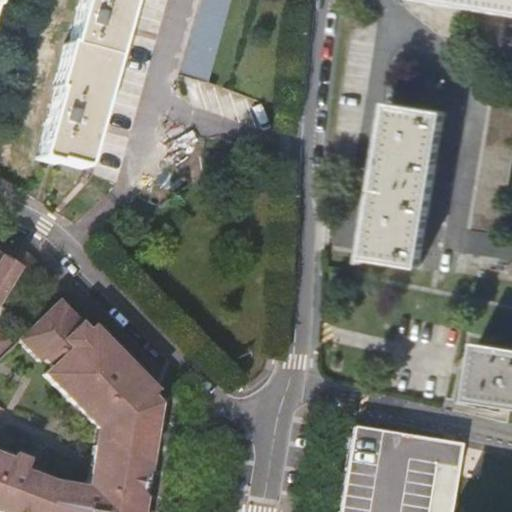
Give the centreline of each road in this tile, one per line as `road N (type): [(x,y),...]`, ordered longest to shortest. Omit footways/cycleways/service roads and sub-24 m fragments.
road 1 (residential): [(316,0),(300,147),(292,362),(274,432)]
road 2 (tertiary): [(274,432),(193,377),(65,240),(0,201)]
